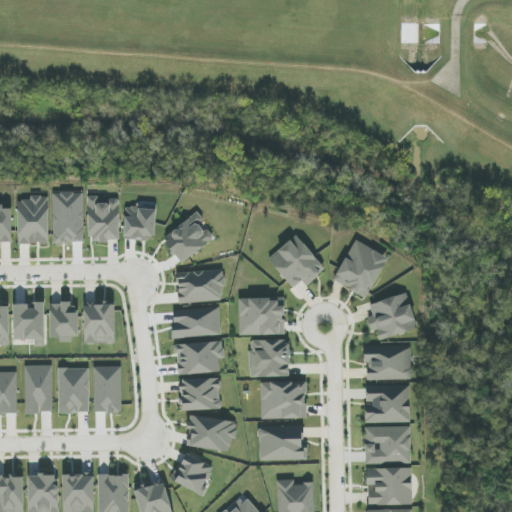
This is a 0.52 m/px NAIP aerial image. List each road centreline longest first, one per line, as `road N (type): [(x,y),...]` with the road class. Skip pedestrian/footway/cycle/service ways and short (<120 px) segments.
road 1 (residential): [(337,511),(329,341)]
road 2 (residential): [(129,277),(139,305),(147,430)]
road 3 (residential): [(147,430),(124,442),(0,444)]
road 4 (residential): [(0,273),(129,277)]
